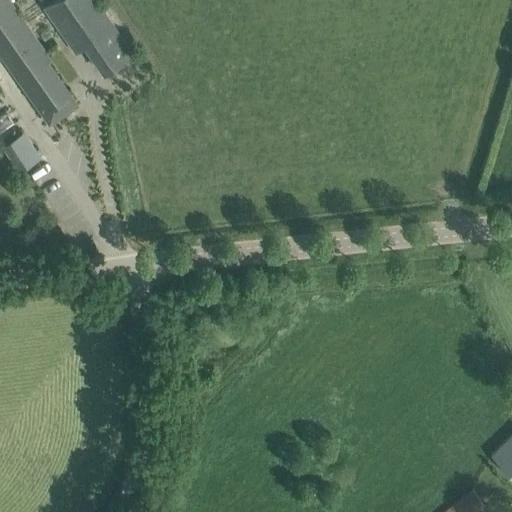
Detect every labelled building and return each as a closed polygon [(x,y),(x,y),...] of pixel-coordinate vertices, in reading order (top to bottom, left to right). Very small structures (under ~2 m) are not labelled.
[(0,0),(0,43),(21,73),(18,76),(41,109),(67,90),(45,59),(50,55),(10,0),(0,0)] [(131,51),(120,34),(95,0),(52,0),(44,6),(75,50),(84,43),(103,70),(131,51)] [(20,170),(40,157),(34,147),(24,154),(13,137),(3,144),(20,170)] [(511,432),(491,453),(511,474),(511,432)] [(484,511),(490,507),(474,488),(443,511),(484,511)]
